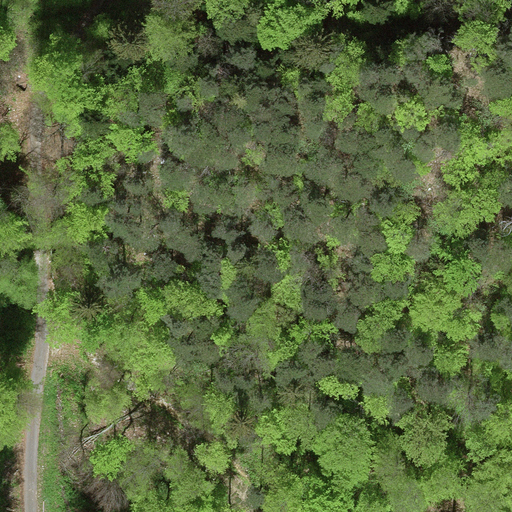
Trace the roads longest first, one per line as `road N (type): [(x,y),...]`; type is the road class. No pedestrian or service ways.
road 1 (track): [(105,0),(37,85),(35,511)]
road 2 (track): [(41,324),(270,511)]
